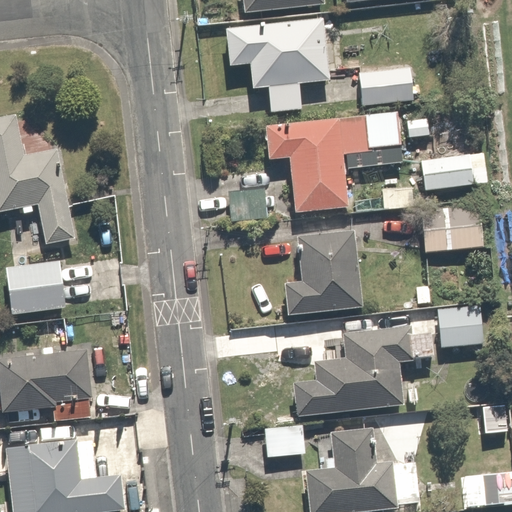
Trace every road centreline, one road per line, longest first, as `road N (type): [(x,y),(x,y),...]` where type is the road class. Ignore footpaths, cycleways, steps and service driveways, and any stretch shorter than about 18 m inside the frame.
road 1 (residential): [(199,511),(143,1)]
road 2 (residential): [(0,17),(143,1)]
